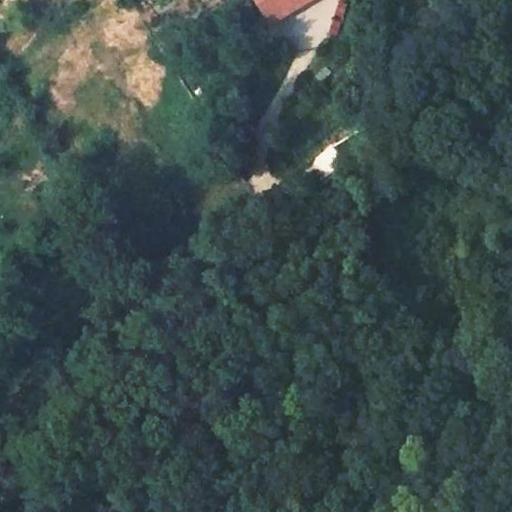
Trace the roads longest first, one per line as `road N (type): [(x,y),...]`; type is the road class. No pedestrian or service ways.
road 1 (track): [(138,511),(271,291),(375,139)]
road 2 (residential): [(375,139),(442,21),(463,0)]
road 3 (track): [(511,403),(442,455),(396,511)]
